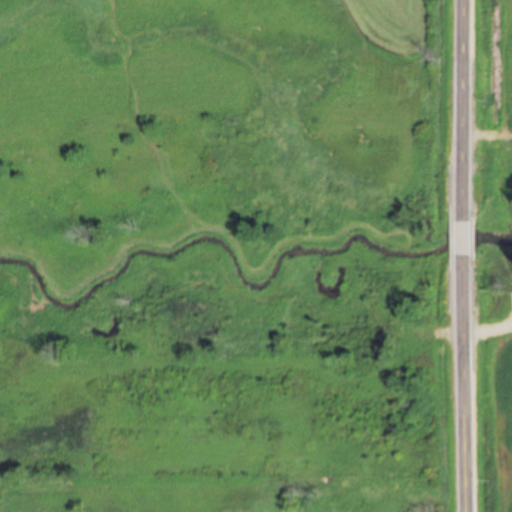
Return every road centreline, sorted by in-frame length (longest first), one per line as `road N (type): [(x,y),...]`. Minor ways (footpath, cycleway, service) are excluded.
road 1 (secondary): [(464,511),(461,256)]
road 2 (secondary): [(462,221),(461,0)]
